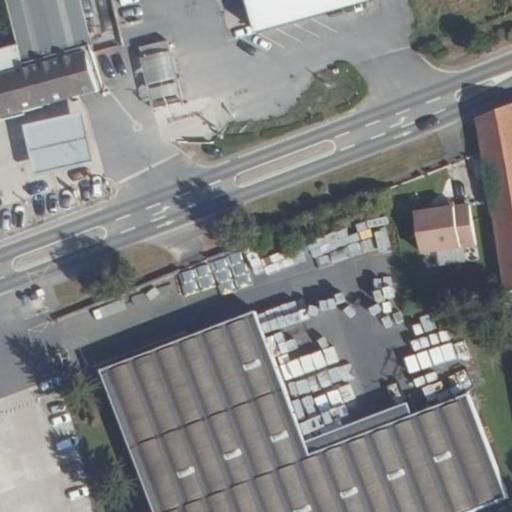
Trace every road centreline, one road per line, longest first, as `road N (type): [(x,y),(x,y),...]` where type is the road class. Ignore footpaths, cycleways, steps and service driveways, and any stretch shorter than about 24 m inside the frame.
road 1 (secondary): [(0,284),(511,85)]
road 2 (secondary): [(511,58),(0,251)]
